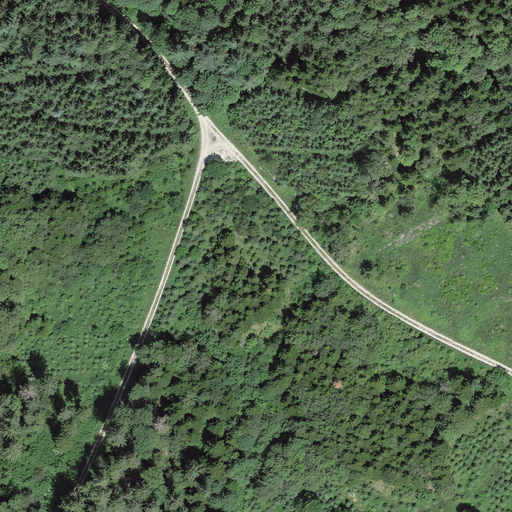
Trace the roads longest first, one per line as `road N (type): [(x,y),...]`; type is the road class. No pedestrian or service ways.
road 1 (track): [(102,0),(363,291),(511,372)]
road 2 (track): [(206,114),(170,265),(72,511)]
